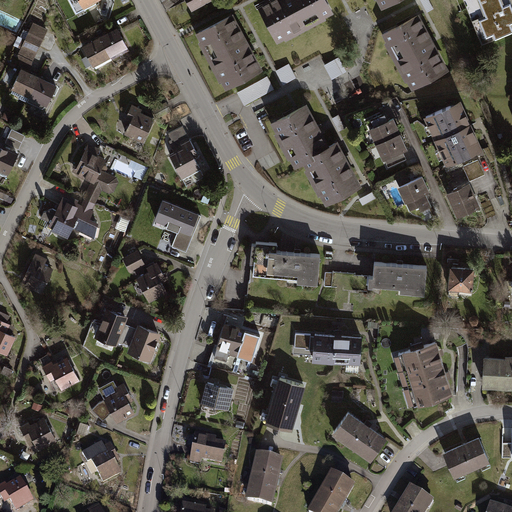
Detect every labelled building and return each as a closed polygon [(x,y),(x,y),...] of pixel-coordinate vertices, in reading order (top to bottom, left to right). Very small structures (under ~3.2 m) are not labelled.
[(187,0),(192,8),(207,0),(187,0)] [(272,0),(260,7),(277,39),(285,35),(286,34),(284,32),(321,12),(322,15),(323,15),(331,11),(325,0),(280,0),(279,1),(278,0),(272,0)] [(433,8),(428,0),(421,0),(427,11),(433,8)] [(511,30),(511,4),(510,0),(472,0),(488,40),(511,30)] [(286,34),(285,35),(287,38),(324,18),(323,15),(322,15),(321,12),(284,32),(286,34)] [(231,15),(199,32),(203,41),(204,41),(206,40),(226,76),(223,78),(227,86),(260,69),(251,52),(247,54),(241,41),(244,39),(231,15)] [(409,78),(414,87),(446,69),(437,52),(433,54),(427,41),(430,40),(417,16),(385,33),(389,41),(390,41),(393,40),(412,76),(409,78)] [(33,23),(29,33),(43,39),(47,30),(33,23)] [(97,31),(101,38),(110,55),(126,46),(117,29),(116,29),(112,32),(104,36),(101,29),(97,31)] [(29,33),(26,39),(39,46),(43,39),(29,33)] [(32,60),(39,46),(26,39),(23,38),(20,45),(22,46),(19,54),(32,60)] [(112,59),(110,55),(101,38),(84,47),(88,55),(93,64),(95,68),(112,59)] [(247,54),(251,52),(244,39),(241,41),(247,54)] [(430,39),(430,40),(427,41),(433,54),(437,52),(430,39)] [(204,41),(203,41),(200,43),(220,80),(223,78),(226,76),(206,40),(204,41)] [(406,80),(409,78),(412,76),(393,40),(390,41),(389,41),(386,43),(406,80)] [(110,55),(112,59),(129,50),(126,46),(110,55)] [(24,65),(29,67),(32,60),(19,54),(22,69),(24,65)] [(93,64),(88,55),(82,58),(86,68),(93,64)] [(332,78),(346,71),(339,57),(325,64),(332,78)] [(283,84),(295,77),(288,64),(276,70),(283,84)] [(27,102),(27,101),(39,77),(34,74),(34,75),(29,73),(31,68),(29,67),(24,65),(22,69),(13,87),(14,87),(12,93),(19,96),(18,97),(27,102)] [(270,75),(239,88),(245,102),(276,89),(270,75)] [(56,86),(39,77),(27,101),(43,109),(47,104),(56,86)] [(170,110),(166,103),(154,109),(158,117),(170,110)] [(426,116),(447,164),(480,150),(478,143),(461,104),(449,106),(426,116)] [(153,119),(139,112),(141,109),(132,105),(128,113),(134,116),(126,132),(143,140),(153,119)] [(305,106),(274,122),(279,132),(282,130),(294,153),(291,155),(292,155),(296,164),(305,160),(327,148),(320,134),(322,132),(318,125),(316,126),(305,106)] [(13,115),(6,112),(3,117),(10,121),(13,115)] [(368,121),(378,143),(400,134),(394,118),(389,120),(385,122),(382,115),(368,121)] [(344,128),(338,116),(333,118),(339,130),(344,128)] [(169,133),(172,140),(169,141),(175,152),(170,155),(182,177),(200,168),(194,157),(192,153),(196,151),(183,126),(169,133)] [(12,128),(5,142),(19,148),(25,135),(12,128)] [(279,132),(276,133),(289,157),(292,155),(291,155),(294,153),(282,130),(279,132)] [(407,149),(400,134),(378,143),(388,166),(402,160),(399,152),(403,151),(407,149)] [(323,192),(328,202),(358,185),(347,165),(350,164),(346,156),(344,158),(336,143),(327,148),(305,160),(310,169),(313,168),(325,190),(322,192),(323,192)] [(79,175),(93,182),(92,183),(109,191),(112,189),(115,182),(115,178),(100,171),(101,170),(100,169),(100,168),(105,159),(96,155),(99,149),(88,144),(75,172),(79,174),(79,175)] [(17,152),(2,145),(0,148),(0,172),(6,175),(17,152)] [(131,159),(129,165),(138,169),(137,172),(135,176),(143,179),(148,167),(131,159)] [(478,160),(464,166),(470,179),(484,173),(478,160)] [(84,197),(85,198),(90,188),(93,187),(97,189),(98,192),(93,202),(95,203),(101,190),(109,193),(113,190),(117,182),(117,176),(100,168),(100,169),(101,170),(100,171),(115,178),(115,182),(112,189),(109,191),(92,183),(91,183),(84,197)] [(310,169),(307,170),(320,194),(323,192),(322,192),(325,190),(313,168),(310,169)] [(397,179),(400,186),(410,181),(406,174),(397,179)] [(429,191),(422,176),(410,181),(400,186),(411,209),(419,205),(421,210),(431,205),(425,193),(429,191)] [(448,194),(458,214),(478,205),(469,185),(462,188),(461,186),(454,189),(455,191),(448,194)] [(90,188),(85,198),(93,202),(98,192),(97,189),(93,187),(90,188)] [(363,204),(375,197),(372,192),(360,199),(363,204)] [(97,223),(88,219),(92,211),(91,211),(81,206),(63,197),(57,210),(53,208),(44,212),(41,217),(55,224),(53,229),(67,236),(72,226),(94,236),(97,223)] [(85,198),(81,206),(91,211),(95,203),(93,202),(85,198)] [(163,201),(156,218),(168,223),(166,226),(178,231),(172,245),(186,251),(194,233),(191,232),(198,215),(197,214),(163,201)] [(198,213),(197,214),(198,215),(191,232),(194,233),(201,215),(198,213)] [(122,215),(117,229),(126,233),(132,218),(122,215)] [(253,274),(273,276),(274,258),(281,259),(282,251),(279,250),(276,250),(277,243),(256,241),(253,274)] [(124,258),(131,271),(134,269),(131,263),(141,258),(137,251),(124,258)] [(298,252),(282,251),(281,259),(274,258),(273,276),(289,277),(289,276),(306,278),(305,282),(317,283),(320,254),(298,252)] [(35,254),(24,277),(29,279),(26,284),(41,291),(51,269),(43,265),(45,259),(35,254)] [(141,258),(131,263),(134,269),(144,264),(141,258)] [(372,284),(413,288),(412,292),(424,293),(427,266),(375,261),(372,284)] [(157,263),(149,267),(151,271),(138,278),(149,300),(166,291),(161,281),(165,279),(157,263)] [(473,268),(452,267),(450,287),(460,287),(460,291),(470,291),(470,288),(471,288),(473,268)] [(113,342),(115,343),(116,341),(123,344),(124,343),(129,329),(122,326),(124,322),(125,317),(107,310),(97,336),(99,337),(113,342)] [(0,349),(6,353),(14,336),(12,335),(5,332),(9,324),(6,322),(9,316),(0,311),(0,349)] [(451,322),(451,327),(462,328),(463,319),(451,318),(451,322)] [(16,327),(9,324),(5,332),(12,335),(16,327)] [(229,352),(238,355),(246,330),(225,324),(224,327),(218,345),(218,347),(215,356),(226,360),(229,352)] [(152,349),(159,333),(140,326),(139,328),(137,332),(129,329),(124,343),(132,346),(130,349),(140,353),(149,357),(152,349)] [(313,354),(313,357),(323,357),(323,359),(347,361),(349,361),(349,359),(359,360),(361,338),(339,336),(315,334),(315,336),(311,335),(311,334),(296,332),(295,335),(296,335),(295,345),(305,346),(305,348),(314,349),(313,354)] [(296,335),(295,335),(294,353),(313,354),(314,349),(305,348),(305,346),(295,345),(296,335)] [(112,346),(113,342),(99,337),(98,340),(112,346)] [(414,405),(451,393),(445,375),(436,342),(399,353),(414,405)] [(218,347),(218,345),(215,344),(208,366),(211,367),(215,356),(218,347)] [(156,350),(152,349),(149,357),(140,353),(138,357),(151,362),(156,350)] [(61,386),(62,387),(78,378),(67,357),(53,365),(48,355),(40,360),(48,375),(53,372),(61,386)] [(511,355),(506,355),(506,359),(485,357),(484,384),(511,385),(511,355)] [(349,361),(347,361),(346,371),(358,372),(359,360),(349,359),(349,361)] [(6,367),(3,373),(10,376),(12,370),(6,367)] [(53,372),(48,375),(51,380),(50,380),(54,389),(61,386),(53,372)] [(267,421),(290,428),(297,407),(303,384),(280,378),(281,379),(279,387),(278,387),(267,421)] [(124,384),(116,388),(113,382),(101,388),(106,398),(99,402),(92,409),(103,420),(109,414),(109,413),(113,412),(117,420),(134,411),(128,401),(126,396),(130,394),(124,384)] [(203,402),(227,408),(232,388),(208,382),(203,402)] [(341,392),(333,392),(332,400),(340,401),(341,392)] [(348,412),(334,431),(335,432),(336,431),(343,436),(342,437),(363,452),(364,451),(371,457),(370,458),(371,458),(385,439),(373,430),(348,412)] [(36,442),(39,448),(56,439),(44,418),(31,426),(29,422),(21,427),(25,435),(31,432),(36,442)] [(31,432),(25,435),(31,445),(36,442),(31,432)] [(196,434),(192,456),(222,462),(225,444),(210,441),(211,437),(196,434)] [(445,452),(454,475),(455,475),(456,474),(455,474),(462,471),(463,471),(480,464),(481,463),(480,463),(487,460),(488,460),(489,460),(479,437),(445,452)] [(110,444),(105,448),(102,443),(83,453),(88,463),(92,461),(104,481),(120,472),(115,462),(119,460),(110,444)] [(248,499),(248,500),(271,505),(277,479),(282,460),(258,455),(258,456),(259,456),(257,465),(256,464),(250,490),(251,490),(249,499),(248,499)] [(481,463),(480,464),(482,469),(491,465),(488,460),(487,460),(480,463),(481,463)] [(456,474),(455,475),(457,480),(465,476),(463,471),(462,471),(455,474),(456,474)] [(309,511),(338,511),(342,505),(354,485),(332,473),(332,474),(333,475),(329,482),(328,482),(314,505),(315,505),(311,511),(310,511),(309,511)] [(10,499),(16,510),(33,500),(21,480),(7,488),(5,484),(0,487),(0,494),(2,498),(7,494),(10,499)] [(396,511),(424,511),(427,508),(431,501),(432,501),(411,488),(396,511)]
